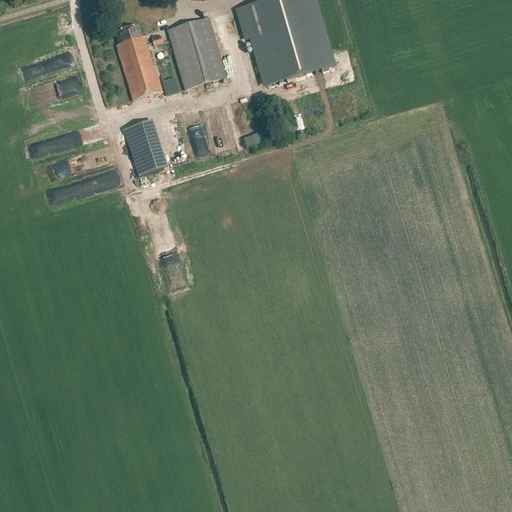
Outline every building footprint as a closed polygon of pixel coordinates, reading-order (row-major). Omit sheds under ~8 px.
[(276,0),(240,11),(249,43),(263,90),(270,88),(271,88),(272,87),(274,87),(336,69),(316,0),(276,0)] [(209,21),(167,33),(185,93),(226,80),(209,21)] [(155,97),(163,95),(161,90),(155,69),(154,70),(147,48),(146,48),(144,40),(141,41),(138,29),(116,35),(119,47),(116,48),(133,104),(155,97)] [(154,48),(163,45),(161,39),(152,41),(154,48)] [(179,94),(175,80),(162,84),(163,90),(166,98),(177,95),(179,94)] [(296,117),(298,129),(304,128),(301,109),(294,110),(296,117)] [(124,132),(139,179),(168,170),(153,123),(124,132)] [(263,131),(245,138),(248,148),(267,142),(263,131)]
